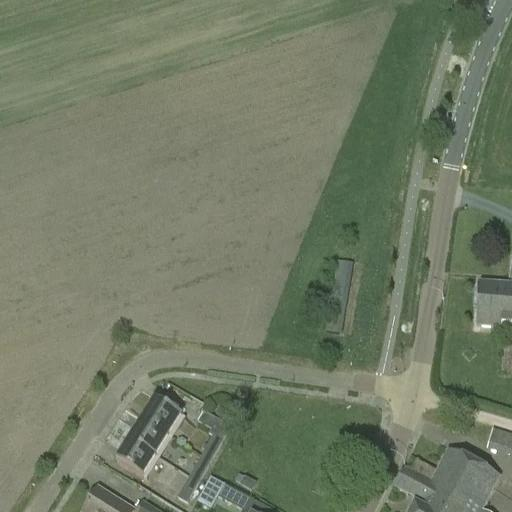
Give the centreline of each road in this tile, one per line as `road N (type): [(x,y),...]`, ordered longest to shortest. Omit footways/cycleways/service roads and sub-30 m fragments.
road 1 (residential): [(37,511),(125,371),(146,359),(410,399)]
road 2 (tertiary): [(410,399),(450,168),(508,0)]
road 3 (tertiary): [(359,511),(410,399)]
